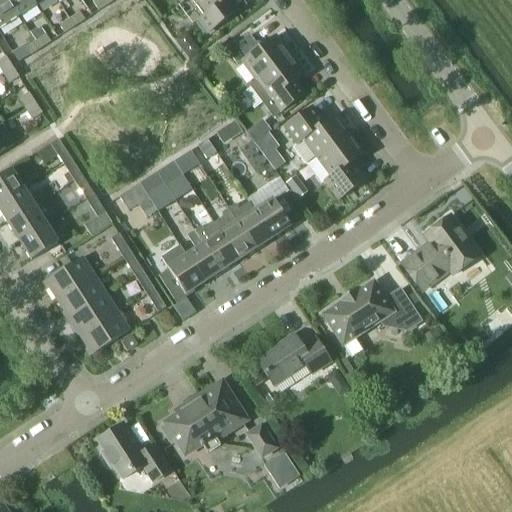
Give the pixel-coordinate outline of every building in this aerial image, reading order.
[(15,13),(6,0),(0,0),(0,30),(19,18),(16,12),(15,13)] [(6,0),(15,13),(16,12),(19,18),(36,7),(31,0),(6,0)] [(98,12),(108,5),(104,0),(99,0),(93,4),(98,12)] [(194,0),(206,15),(198,21),(208,34),(230,17),(239,11),(230,0),(194,0)] [(69,20),(74,27),(84,21),(79,13),(69,20)] [(64,34),(74,27),(69,20),(59,27),(64,34)] [(35,42),(40,50),(50,43),(45,36),(35,42)] [(255,82),(289,56),(275,37),(259,49),(249,36),(227,53),(237,66),(241,63),(255,82)] [(30,56),(40,50),(35,42),(25,49),(30,56)] [(256,82),(249,87),(272,119),(274,117),(301,98),(291,85),(296,81),(303,76),(289,56),(277,65),(255,82),(256,82)] [(0,70),(2,74),(12,68),(5,58),(0,60),(0,70)] [(18,78),(12,68),(2,74),(9,84),(18,78)] [(25,110),(35,104),(28,94),(19,100),(25,110)] [(41,115),(35,104),(25,110),(32,121),(41,115)] [(316,160),(348,136),(334,116),(319,127),(307,111),(283,129),(296,146),(302,141),(316,160)] [(227,127),(216,134),(216,135),(223,145),(240,134),(233,124),(233,123),(231,125),(227,127)] [(0,154),(14,145),(1,125),(0,125),(0,154)] [(266,135),(253,145),(264,159),(277,149),(266,135)] [(348,136),(316,160),(330,178),(323,183),(336,200),(360,181),(348,165),(353,162),(362,155),(348,136)] [(61,164),(69,159),(57,140),(50,145),(61,164)] [(205,161),(216,155),(207,141),(196,148),(205,161)] [(190,153),(177,161),(177,163),(183,172),(196,163),(191,155),(190,153)] [(74,165),(66,171),(67,173),(73,182),(81,177),(74,165)] [(170,165),(156,174),(158,176),(164,186),(178,177),(170,165)] [(0,203),(22,189),(10,170),(0,176),(0,203)] [(155,199),(167,191),(165,188),(164,186),(158,176),(156,174),(144,182),(145,184),(155,199)] [(93,195),(81,177),(73,182),(85,200),(93,195)] [(285,184),(285,185),(290,193),(300,186),(294,178),(285,184)] [(139,185),(119,198),(128,212),(148,199),(139,185)] [(0,213),(7,224),(34,207),(22,189),(0,203),(0,213)] [(105,214),(93,195),(85,200),(97,219),(105,214)] [(253,212),(271,240),(290,227),(289,225),(299,218),(283,195),(273,202),(272,200),(253,212)] [(235,205),(228,210),(254,251),(271,240),(253,212),(247,203),(237,209),(235,205)] [(19,243),(45,225),(34,207),(7,224),(19,243)] [(254,251),(228,210),(220,215),(223,218),(213,224),(237,262),(254,251)] [(453,276),(479,257),(449,217),(423,236),(429,244),(400,266),(420,293),(449,272),(453,276)] [(220,273),(237,262),(213,224),(203,231),(201,227),(193,232),(220,273)] [(57,244),(45,225),(19,243),(30,261),(57,244)] [(195,250),(185,257),(203,284),(220,273),(193,232),(186,237),(195,250)] [(118,235),(110,240),(118,252),(126,247),(118,235)] [(184,296),(203,284),(185,257),(179,246),(160,259),(166,269),(168,270),(158,277),(173,300),(183,294),(184,296)] [(56,301),(94,277),(82,258),(44,282),(56,301)] [(134,260),(126,265),(134,277),(142,272),(134,260)] [(142,272),(134,277),(141,288),(149,283),(142,272)] [(94,277),(56,301),(67,319),(105,295),(94,277)] [(340,305),(323,316),(342,346),(379,322),(383,327),(406,331),(419,322),(399,292),(384,301),(373,284),(359,293),(356,289),(337,301),(340,305)] [(117,313),(105,295),(67,319),(79,337),(117,313)] [(157,296),(149,302),(157,314),(165,309),(157,296)] [(129,332),(117,313),(79,337),(91,356),(129,332)] [(126,353),(136,346),(130,336),(120,343),(126,353)] [(278,348),(256,362),(273,387),(305,366),(311,375),(330,363),(314,340),(301,348),(293,336),(277,346),(278,348)] [(165,427),(162,429),(170,442),(173,440),(184,456),(201,446),(214,437),(216,440),(246,421),(221,383),(175,413),(177,416),(163,425),(165,427)] [(106,439),(98,444),(100,446),(104,453),(103,458),(108,466),(113,467),(114,468),(119,476),(125,472),(134,473),(142,468),(144,471),(152,483),(169,472),(152,446),(140,454),(136,447),(133,446),(131,443),(131,440),(122,425),(109,434),(106,439)] [(276,450),(260,426),(245,436),(260,459),(276,450)]
